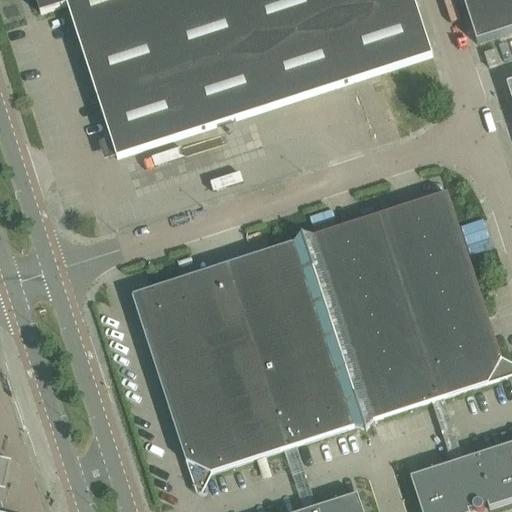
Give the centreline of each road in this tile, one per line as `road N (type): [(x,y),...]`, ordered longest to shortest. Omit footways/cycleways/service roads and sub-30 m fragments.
road 1 (unclassified): [(46,277),(477,134)]
road 2 (unclassified): [(127,511),(46,277)]
road 3 (unclassified): [(10,290),(82,511)]
road 4 (unclassified): [(46,277),(0,126)]
road 5 (unclassified): [(477,134),(437,0)]
